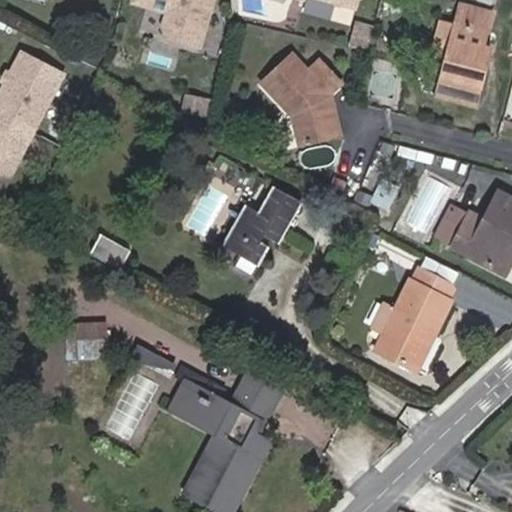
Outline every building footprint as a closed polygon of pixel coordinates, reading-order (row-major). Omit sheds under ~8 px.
[(141,0),(139,9),(173,19),(169,33),(175,45),(205,53),(219,0),(141,0)] [(363,0),(313,0),(360,13),(363,0)] [(461,26),(446,22),(437,53),(454,58),(448,78),(485,89),(491,66),(484,64),(488,48),(493,33),(491,32),(495,17),(468,9),(464,25),(461,26)] [(0,21),(0,50),(4,52),(13,27),(0,21)] [(495,51),(488,48),(484,64),(491,66),(495,51)] [(328,109),(333,104),(332,98),(328,95),(339,85),(319,64),(307,75),(291,58),(264,88),(292,116),(303,152),(344,139),(339,121),(330,117),(328,109)] [(1,118),(0,120),(0,189),(12,196),(42,139),(72,82),(31,61),(1,118)] [(184,91),(178,110),(204,119),(210,99),(184,91)] [(339,121),(333,104),(328,109),(330,117),(339,121)] [(255,210),(241,203),(213,256),(255,278),(297,199),(269,184),(255,210)] [(511,247),(511,203),(497,196),(484,223),(468,216),(452,247),(499,272),(511,247)] [(97,234),(88,255),(120,268),(129,247),(97,234)] [(506,276),(511,264),(511,247),(499,272),(506,276)] [(423,269),(381,353),(417,371),(459,288),(423,269)] [(107,322),(77,319),(74,351),(104,354),(107,322)] [(135,347),(131,360),(170,372),(174,359),(135,347)] [(216,481),(199,473),(190,491),(229,511),(232,511),(269,439),(260,434),(282,392),(252,375),(235,407),(189,384),(175,412),(219,435),(235,443),(216,481)] [(293,430),(324,447),(334,429),(304,411),(293,430)] [(219,435),(199,473),(216,481),(235,443),(219,435)]
